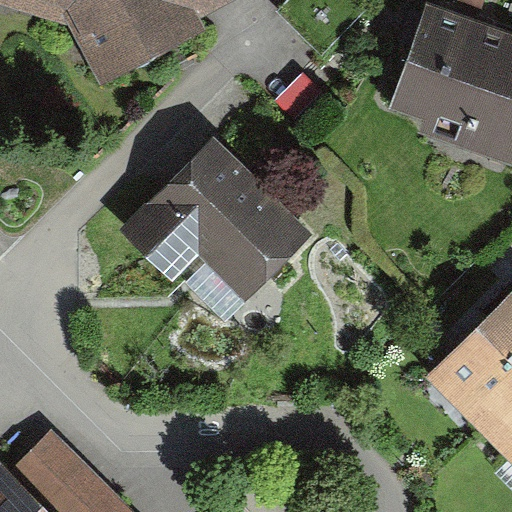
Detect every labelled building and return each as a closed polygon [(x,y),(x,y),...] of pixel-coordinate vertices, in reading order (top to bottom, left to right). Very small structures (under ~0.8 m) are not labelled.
[(0,0),(0,3),(82,30),(112,88),(220,45),(209,21),(253,0),(0,0)] [(511,27),(439,5),(405,114),(472,135),(464,158),(511,173),(511,27)] [(219,142),(134,227),(236,327),(320,242),(219,142)] [(511,314),(443,380),(511,452),(511,314)] [(139,511),(52,431),(12,470),(54,511),(139,511)] [(49,511),(0,465),(0,464),(0,511),(49,511)]
